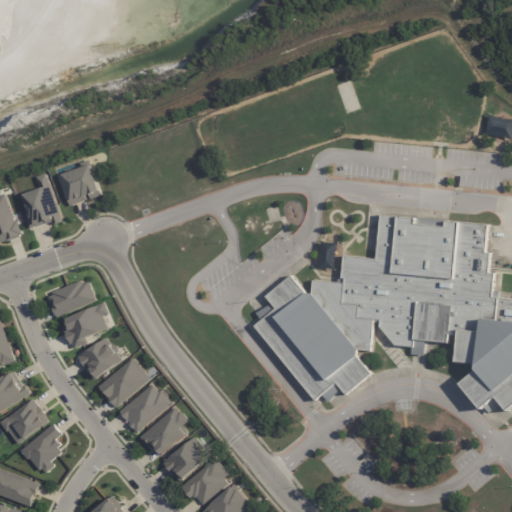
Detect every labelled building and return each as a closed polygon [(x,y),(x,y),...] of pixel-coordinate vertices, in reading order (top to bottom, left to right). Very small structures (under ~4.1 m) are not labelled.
[(93,164),(104,195),(93,199),(91,195),(88,196),(89,200),(71,206),(60,175),(93,164)] [(48,173),(65,221),(55,224),(54,222),(48,224),(48,223),(38,227),(37,226),(31,228),(26,214),(31,213),(28,204),(29,204),(25,194),(42,188),(38,176),(48,173)] [(0,196),(6,194),(16,221),(19,220),(24,234),(21,235),(22,236),(8,241),(8,240),(2,242),(2,240),(1,241),(0,239),(0,196)] [(268,294),(293,273),(303,285),(307,291),(313,291),(315,278),(343,281),(346,254),(379,257),(383,213),(389,214),(390,214),(489,222),(487,250),(492,251),(490,271),(496,271),(494,294),(511,295),(511,405),(509,408),(502,399),(498,394),(483,406),(463,382),(478,370),(486,363),(458,360),(459,349),(461,334),(452,333),(451,341),(427,339),(426,353),(413,352),(413,345),(397,343),(382,325),(382,318),(376,318),(372,349),(360,348),(360,355),(374,372),(348,392),(338,380),(317,398),(256,325),(262,320),(257,311),(271,303),(273,301),(268,294)] [(54,292),(69,286),(68,285),(83,279),(85,283),(91,281),(99,300),(59,317),(51,297),(56,296),(54,292)] [(106,302),(111,313),(105,316),(110,327),(87,337),(90,343),(76,349),(74,343),(72,344),(66,331),(68,330),(64,320),(106,302)] [(0,314),(17,361),(3,366),(3,364),(0,365),(0,314)] [(107,338),(111,344),(112,343),(113,345),(115,344),(116,345),(118,345),(120,348),(120,350),(120,351),(118,353),(124,360),(108,371),(109,373),(105,376),(104,374),(99,378),(99,377),(96,379),(80,357),(107,338)] [(135,357),(152,379),(118,407),(109,396),(110,396),(108,394),(107,394),(100,386),(135,357)] [(15,371),(21,381),(22,380),(25,386),(28,385),(33,393),(0,412),(0,379),(6,375),(7,376),(15,371)] [(154,384),(161,392),(164,390),(175,403),(139,433),(121,411),(154,384)] [(34,398),(47,414),(46,415),(50,420),(20,444),(10,431),(8,432),(1,422),(8,417),(9,417),(34,398)] [(177,406),(182,412),(183,411),(191,421),(185,426),(189,431),(188,432),(189,433),(162,456),(154,447),(150,443),(148,445),(141,437),(177,406)] [(55,423),(64,434),(59,439),(64,444),(60,447),(64,452),(52,461),(56,466),(48,473),(44,468),(41,470),(31,458),(29,460),(22,451),(55,423)] [(197,437),(213,455),(182,481),(175,473),(173,475),(164,464),(167,461),(165,459),(174,452),(176,454),(197,437)] [(217,457),(231,473),(227,477),(231,482),(205,505),(198,498),(197,499),(195,496),(192,499),(183,487),(217,457)] [(0,467),(42,483),(38,494),(37,494),(32,506),(0,494),(0,467)] [(204,511),(235,486),(238,490),(241,488),(255,505),(247,511),(204,511)] [(93,511),(115,495),(124,505),(122,508),(125,511),(93,511)] [(0,511),(0,503),(30,511),(0,511)]
